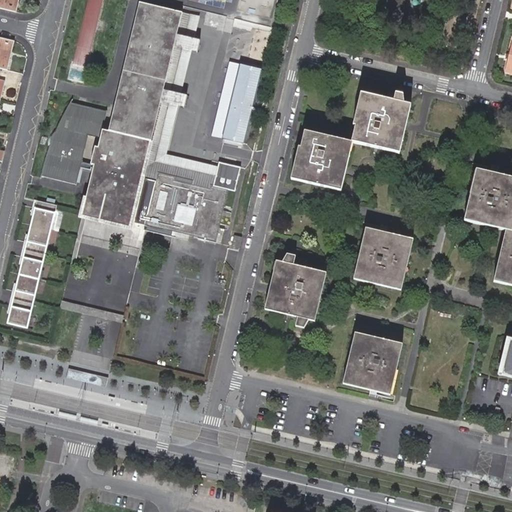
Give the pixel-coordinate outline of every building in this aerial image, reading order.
[(0,0),(0,11),(16,15),(19,0),(0,0)] [(182,11),(139,1),(112,129),(110,131),(102,130),(107,110),(70,101),(57,126),(54,131),(52,134),(50,139),(50,142),(46,153),(40,174),(76,183),(80,165),(94,169),(84,206),(125,216),(135,173),(132,173),(135,147),(138,148),(141,148),(143,139),(151,140),(182,11)] [(193,38),(198,15),(182,11),(151,140),(143,139),(141,148),(138,148),(135,147),(132,173),(135,173),(156,179),(158,171),(176,176),(192,179),(191,184),(208,188),(209,184),(212,185),(216,167),(165,156),(176,107),(174,106),(176,95),(179,96),(191,50),(187,49),(189,37),(193,38)] [(256,14),(252,26),(268,30),(271,19),(256,14)] [(193,38),(189,37),(187,49),(191,50),(197,51),(200,40),(193,38)] [(0,96),(3,82),(0,81),(0,70),(7,72),(13,42),(0,38),(0,96)] [(231,62),(215,139),(253,147),(269,70),(231,62)] [(72,81),(84,82),(84,74),(73,73),(72,81)] [(179,96),(176,95),(174,106),(176,107),(184,109),(187,98),(179,96)] [(419,103),(428,104),(429,97),(419,96),(419,103)] [(397,157),(409,110),(405,109),(402,99),(394,97),(392,106),(364,99),(356,130),(353,145),(357,146),(397,157)] [(356,130),(364,99),(360,98),(352,129),(356,130)] [(400,157),(402,156),(414,111),(409,110),(397,157),(400,157)] [(304,152),(296,185),(341,194),(353,145),(308,136),(304,152)] [(345,195),(357,146),(353,145),(341,194),(345,195)] [(293,184),(296,185),(304,152),(301,152),(293,184)] [(217,161),(216,167),(212,185),(209,184),(208,188),(191,184),(192,179),(176,176),(158,171),(156,179),(145,228),(164,231),(164,229),(198,236),(197,238),(216,242),(230,189),(233,189),(239,166),(217,161)] [(464,222),(467,223),(478,175),(475,175),(464,222)] [(505,232),(509,232),(511,217),(511,183),(478,175),(467,223),(505,232)] [(57,204),(37,199),(8,322),(28,327),(57,204)] [(357,280),(369,230),(366,229),(353,279),(357,280)] [(410,241),(369,230),(357,280),(397,290),(410,241)] [(493,283),(496,283),(509,232),(505,232),(493,283)] [(509,232),(496,283),(511,287),(511,233),(509,232)] [(240,248),(242,239),(235,237),(233,247),(240,248)] [(414,241),(410,241),(397,290),(401,291),(414,241)] [(313,321),(326,273),(295,265),(297,257),(287,254),(283,262),(281,261),(270,310),(299,318),(297,326),(305,329),(310,320),(313,321)] [(270,310),(281,261),(278,260),(266,309),(270,310)] [(328,274),(326,273),(313,321),(316,321),(328,274)] [(126,309),(64,294),(62,302),(124,316),(126,309)] [(345,385),(358,335),(355,334),(342,384),(345,385)] [(400,346),(358,335),(345,385),(387,395),(400,346)] [(403,346),(400,346),(387,395),(390,396),(403,346)] [(505,359),(501,375),(510,377),(510,375),(506,374),(509,360),(506,360),(505,359)] [(109,379),(70,370),(68,378),(107,387),(109,379)] [(0,511),(25,511),(26,509),(0,503),(0,511)]
